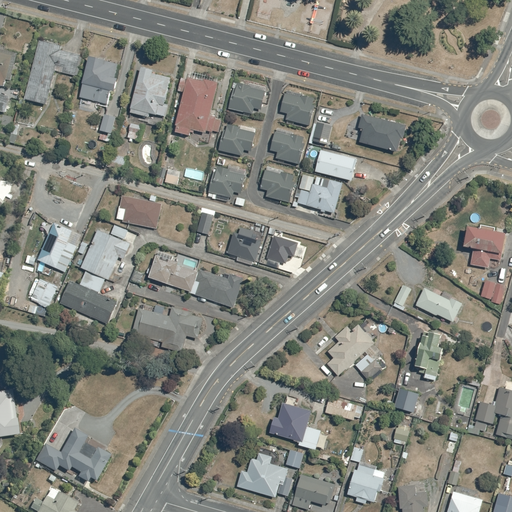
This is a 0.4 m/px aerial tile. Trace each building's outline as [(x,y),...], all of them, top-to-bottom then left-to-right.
[(64,47),(38,41),(24,99),(46,104),(55,71),(75,76),(81,55),(63,51),(64,47)] [(5,121),(0,119),(0,111),(7,113),(12,96),(0,93),(0,85),(9,88),(18,53),(0,48),(0,132),(2,133),(5,121)] [(112,92),(115,92),(122,94),(125,81),(118,79),(122,65),(90,57),(81,98),(108,104),(109,104),(110,102),(112,92)] [(157,70),(141,67),(130,114),(148,118),(149,114),(166,118),(175,80),(156,75),(157,70)] [(205,79),(205,82),(182,78),(179,91),(184,92),(176,133),(192,136),(193,130),(208,133),(209,131),(221,133),(223,121),(213,119),(220,82),(205,79)] [(268,88),(236,80),(229,108),(253,114),(254,108),(262,110),(268,88)] [(318,101),(286,94),(282,112),(289,114),(288,120),(312,126),(318,101)] [(118,115),(103,111),(99,130),(101,131),(99,139),(111,142),(118,115)] [(364,129),(363,135),(361,143),(399,152),(403,139),(405,139),(408,125),(363,114),(359,128),(364,129)] [(333,125),(314,121),(310,141),(328,145),(333,125)] [(143,127),(130,123),(127,137),(140,141),(143,127)] [(257,133),(227,125),(220,150),(243,156),(245,150),(252,152),(257,133)] [(307,138),(277,130),(271,150),(279,152),(277,158),(300,165),(307,138)] [(359,159),(321,150),(315,172),(353,181),(359,159)] [(128,158),(116,155),(113,169),(124,171),(128,158)] [(247,171),(214,166),(209,198),(233,202),(235,192),(243,193),(247,171)] [(205,173),(185,168),(183,177),(203,181),(205,173)] [(298,176),(267,168),(262,188),(269,190),(267,197),(291,203),(298,176)] [(178,175),(166,173),(164,182),(177,184),(178,175)] [(300,188),(297,188),(294,197),(299,199),(298,203),(337,213),(345,184),(331,180),(304,173),(300,188)] [(163,204),(122,195),(117,220),(158,229),(163,204)] [(215,215),(203,212),(198,231),(210,235),(215,215)] [(74,231),(54,223),(39,261),(51,266),(66,272),(77,246),(69,243),(74,231)] [(510,234),(496,232),(497,228),(480,224),(479,228),(469,226),(465,246),(474,248),(471,264),(489,268),(491,257),(504,260),(510,234)] [(120,257),(126,260),(132,244),(124,241),(128,231),(115,225),(112,234),(98,228),(91,245),(82,241),(78,252),(87,256),(82,268),(117,282),(124,265),(118,262),(120,257)] [(242,228),(241,234),(235,233),(229,254),(239,256),(237,261),(252,265),(258,266),(266,235),(242,228)] [(176,257),(160,252),(152,277),(152,279),(191,292),(192,292),(199,271),(174,263),(176,257)] [(427,272),(414,264),(404,281),(417,288),(427,272)] [(147,274),(135,270),(132,281),(144,285),(147,274)] [(192,292),(191,293),(235,308),(243,284),(202,270),(198,281),(196,280),(199,271),(192,292)] [(84,272),(79,285),(69,281),(59,304),(108,325),(118,301),(99,294),(105,280),(84,272)] [(57,286),(40,279),(31,300),(48,308),(57,286)] [(506,286),(487,280),(482,296),(492,299),(492,301),(501,304),(506,286)] [(412,289),(403,285),(392,305),(401,310),(412,289)] [(451,300),(424,288),(417,306),(455,322),(463,303),(451,298),(451,300)] [(204,317),(172,309),(171,316),(139,308),(132,333),(184,347),(187,336),(198,338),(204,317)] [(376,343),(361,325),(353,332),(349,327),(337,337),(341,341),(329,351),(335,358),(329,364),(338,375),(376,343)] [(428,332),(427,337),(421,336),(414,366),(422,367),(420,377),(432,380),(437,360),(439,360),(442,348),(439,347),(441,335),(428,332)] [(383,369),(369,353),(356,365),(370,381),(383,369)] [(424,382),(408,378),(405,389),(402,388),(396,407),(416,413),(424,382)] [(481,402),(474,427),(487,431),(489,422),(493,424),(497,413),(502,414),(497,433),(511,436),(511,391),(497,387),(492,405),(489,404),(481,402)] [(16,389),(0,390),(0,437),(21,436),(16,389)] [(295,399),(286,396),(281,413),(278,412),(276,419),(275,419),(271,433),(305,443),(304,446),(317,450),(323,431),(308,427),(313,411),(293,405),(295,399)] [(364,406),(330,397),(326,413),(355,420),(356,416),(361,418),(364,406)] [(398,425),(395,443),(405,445),(406,441),(408,441),(410,428),(398,425)] [(89,436),(76,429),(62,454),(50,447),(41,463),(56,472),(60,466),(70,472),(72,467),(82,473),(80,477),(89,483),(92,478),(98,481),(112,456),(87,441),(89,436)] [(456,439),(449,438),(447,453),(454,454),(456,439)] [(305,453),(289,449),(286,465),(301,468),(305,453)] [(362,453),(354,451),(353,461),(360,462),(362,453)] [(296,474),(289,472),(290,469),(269,463),(271,455),(262,453),(259,464),(246,460),(243,470),(238,486),(277,498),(279,493),(290,496),(296,474)] [(387,472),(360,462),(349,494),(358,497),(356,501),(366,504),(368,500),(377,503),(387,472)] [(461,472),(452,470),(449,483),(458,486),(461,472)] [(335,484),(302,475),(296,497),(294,496),(291,505),(310,510),(312,501),(329,506),(335,484)] [(79,502),(49,485),(40,501),(37,499),(31,510),(34,511),(76,511),(74,511),(79,502)] [(417,485),(401,485),(402,509),(405,509),(404,511),(425,511),(425,507),(428,507),(428,492),(417,492),(417,485)] [(480,511),(484,500),(454,492),(448,511),(480,511)] [(507,511),(511,498),(511,496),(498,492),(492,511),(507,511)]
